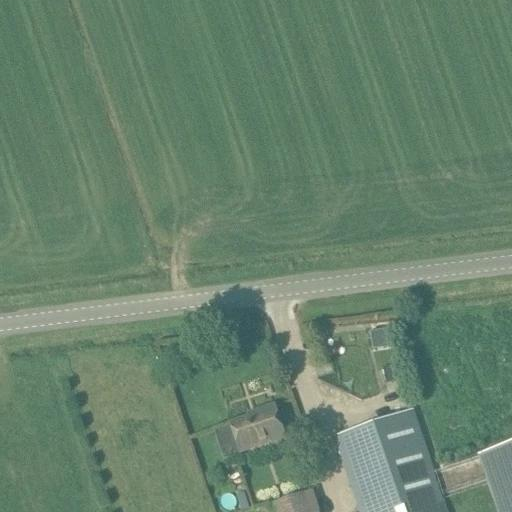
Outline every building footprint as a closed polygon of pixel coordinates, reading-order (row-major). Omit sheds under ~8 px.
[(387,330),(370,332),(373,351),(389,348),(387,330)] [(248,400),(240,384),(222,393),(231,409),(248,400)] [(285,439),(274,407),(254,414),(256,417),(231,425),(240,454),(285,439)] [(446,511),(413,413),(336,440),(360,511),(446,511)] [(511,511),(511,452),(480,463),(496,511),(511,511)] [(309,511),(304,496),(269,508),(270,511),(309,511)]
